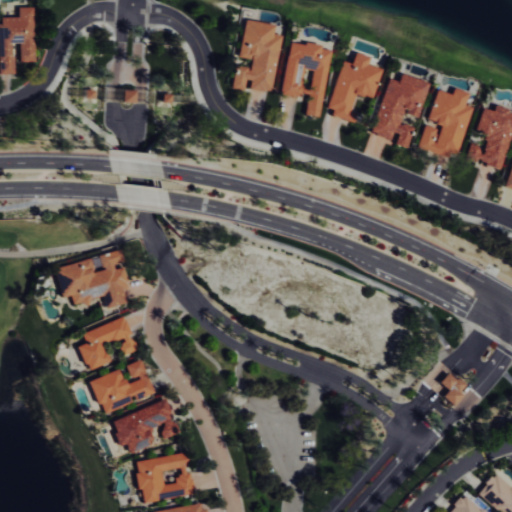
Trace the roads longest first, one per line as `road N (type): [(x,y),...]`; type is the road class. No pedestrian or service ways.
road 1 (residential): [(511,220),(231,122),(208,90),(195,39),(162,15),(94,12),(80,19),(35,88),(0,104)]
road 2 (secondary): [(511,299),(329,212),(159,171)]
road 3 (secondary): [(165,201),(336,243),(511,329)]
road 4 (residential): [(190,300),(199,320),(233,345),(343,391),(410,436)]
road 5 (residential): [(420,424),(349,378),(269,347),(190,300)]
road 6 (residential): [(511,315),(344,511)]
road 7 (residential): [(233,511),(197,405),(154,346),(151,321),(175,285)]
road 8 (residential): [(190,300),(142,217),(127,143)]
road 9 (residential): [(120,0),(114,113),(127,143)]
road 10 (residential): [(127,143),(137,115),(140,0)]
road 11 (residential): [(413,511),(458,468),(511,447)]
